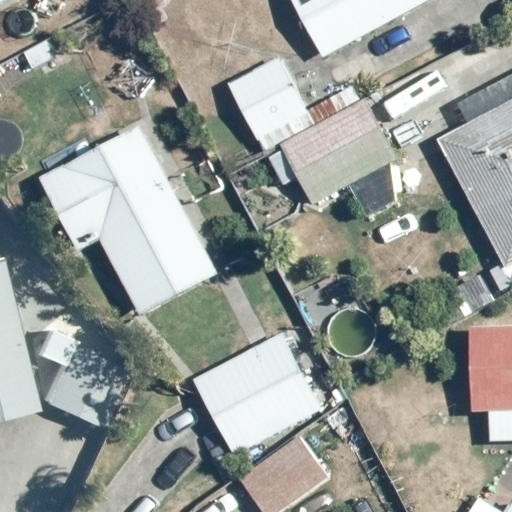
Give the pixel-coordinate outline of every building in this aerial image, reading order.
[(310,122),(277,56),(228,81),(261,147),(310,122)] [(511,57),(446,90),(506,207),(511,203),(511,57)] [(237,226),(151,74),(63,123),(149,275),(237,226)] [(396,159),(364,99),(265,153),(283,185),(298,177),(313,205),(396,159)] [(0,369),(38,360),(0,205),(0,369)] [(511,246),(470,249),(477,356),(511,354),(511,246)] [(285,274),(202,333),(246,394),(329,335),(285,274)] [(124,366),(67,341),(40,403),(98,428),(124,366)] [(277,511),(330,476),(301,434),(239,476),(263,511),(277,511)] [(511,511),(511,452),(471,508),(477,511),(511,511)] [(234,511),(218,489),(184,511),(234,511)]
